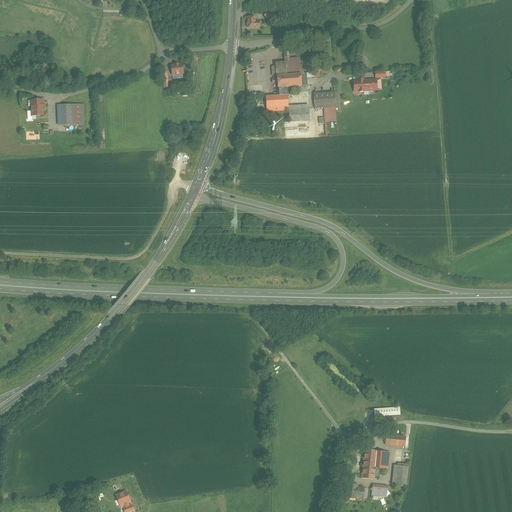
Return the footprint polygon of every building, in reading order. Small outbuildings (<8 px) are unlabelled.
[(256,17),(247,17),(247,28),(256,27),(260,27),(260,22),(256,22),(256,17)] [(301,58),(289,59),(289,61),(286,61),(286,63),(277,63),(277,66),(273,67),(272,67),(273,75),(274,76),(278,76),(279,88),(287,87),(302,86),(301,74),(304,74),(304,70),(306,69),(307,68),(307,62),(305,61),(303,61),(303,59),(301,58)] [(179,65),(175,65),(171,66),(173,75),(183,74),(182,64),(179,65)] [(379,79),(368,80),(369,90),(380,90),(379,79)] [(358,81),(354,81),(355,91),(369,90),(368,80),(364,81),(364,80),(358,80),(358,81)] [(287,87),(279,88),(280,96),(288,95),(287,87)] [(335,93),(315,94),(316,108),(336,107),(335,93)] [(280,96),(266,96),(267,111),(289,110),(288,95),(280,96)] [(43,100),(31,101),(32,107),(31,107),(31,110),(32,111),(32,116),(36,116),(37,117),(40,117),(41,116),(43,115),(43,100)] [(81,105),(61,106),(62,126),(82,125),(81,105)] [(309,109),(289,110),(290,122),(310,121),(309,109)] [(98,328),(107,319),(105,316),(99,322),(98,321),(96,323),(97,323),(95,325),(98,328)] [(403,430),(383,428),(382,438),(402,440),(403,430)] [(385,446),(362,443),(359,471),(370,473),(371,465),(376,466),(376,462),(383,463),(385,446)] [(404,460),(390,459),(388,479),(402,481),(404,460)] [(355,478),(348,477),(346,491),(356,492),(356,490),(363,491),(364,481),(354,480),(355,478)] [(382,480),(371,478),(369,489),(381,490),(382,480)] [(128,490),(115,495),(121,508),(123,507),(125,511),(133,511),(136,511),(128,490)]
